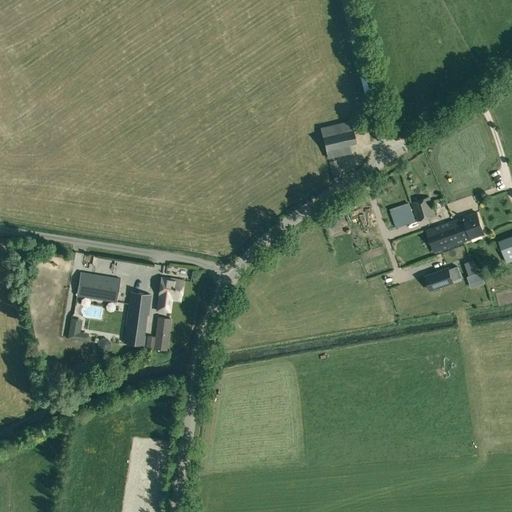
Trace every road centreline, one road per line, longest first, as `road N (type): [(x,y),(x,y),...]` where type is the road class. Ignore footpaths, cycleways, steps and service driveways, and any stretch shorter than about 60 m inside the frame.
road 1 (unclassified): [(176,511),(201,350),(225,288),(282,227),(385,159)]
road 2 (unclassified): [(385,159),(347,0)]
road 3 (unclassified): [(511,80),(385,159)]
